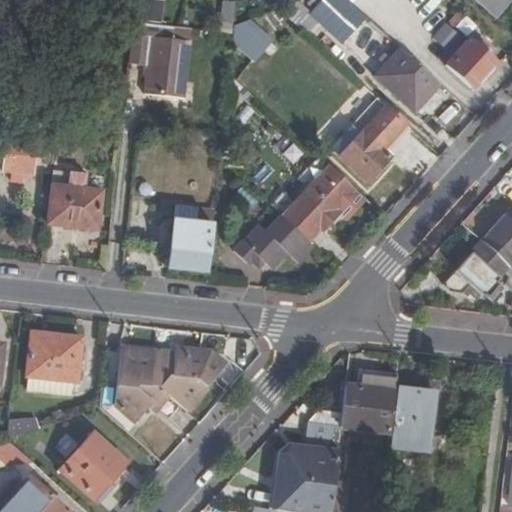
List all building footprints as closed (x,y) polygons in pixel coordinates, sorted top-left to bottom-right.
[(473,0),(492,17),(508,0),(473,0)] [(279,12),(302,34),(315,20),(296,4),(286,8),(279,12)] [(148,21),(164,23),(165,10),(150,8),(148,21)] [(245,16),(227,41),(255,61),(273,36),(245,16)] [(469,36),(443,65),(471,90),(496,61),(469,36)] [(132,37),(129,67),(148,69),(145,96),(183,100),(189,43),(132,37)] [(422,103),(439,85),(400,51),(375,77),(409,108),(417,100),(422,103)] [(383,154),(406,127),(378,102),(334,153),(369,185),(391,160),(383,154)] [(36,143),(7,140),(4,173),(33,176),(36,143)] [(333,210),(353,189),(329,168),(295,204),(281,192),(270,203),(306,237),(317,226),(322,232),(338,214),(333,210)] [(101,192),(53,187),(48,226),(97,230),(101,192)] [(170,268),(207,272),(212,223),(194,222),(195,207),(176,206),(170,268)] [(511,262),(511,209),(485,239),(511,262)] [(295,262),(310,245),(279,216),(264,233),(257,227),(242,243),(240,241),(231,251),(244,264),(249,259),(254,264),(258,260),(267,268),(283,253),(295,262)] [(313,242),(322,232),(317,226),(306,237),(313,242)] [(511,262),(485,239),(444,283),(454,290),(462,291),(465,288),(471,281),(476,286),(485,293),(487,291),(495,282),(506,270),(511,274),(509,283),(511,285),(511,262)] [(471,281),(465,288),(471,292),(476,286),(471,281)] [(503,289),(495,282),(487,291),(491,295),(493,293),(497,295),(503,289)] [(72,384),(75,384),(79,340),(32,336),(27,379),(29,379),(72,384)] [(118,370),(102,367),(97,406),(126,431),(134,423),(151,404),(157,409),(167,398),(184,413),(224,368),(209,354),(177,350),(175,351),(173,362),(168,361),(168,358),(153,356),(153,353),(121,348),(118,370)] [(357,389),(346,387),(343,413),(342,427),(392,434),(399,378),(359,373),(357,389)] [(71,397),(72,384),(29,379),(28,392),(71,397)] [(426,397),(427,384),(402,381),(393,448),(433,452),(435,427),(438,427),(441,398),(426,397)] [(442,386),(427,384),(426,397),(441,398),(442,386)] [(342,427),(343,413),(321,410),(309,424),(305,446),(304,451),(292,449),(280,456),(271,511),(277,511),(331,511),(336,481),(342,427)] [(91,435),(59,470),(94,502),(126,465),(91,435)] [(0,466),(32,463),(8,440),(0,443),(0,466)] [(275,452),(265,510),(271,511),(280,456),(292,449),(304,451),(305,446),(289,442),(275,452)] [(61,511),(27,480),(0,508),(0,511),(61,511)] [(336,481),(331,511),(346,511),(350,482),(336,481)]
